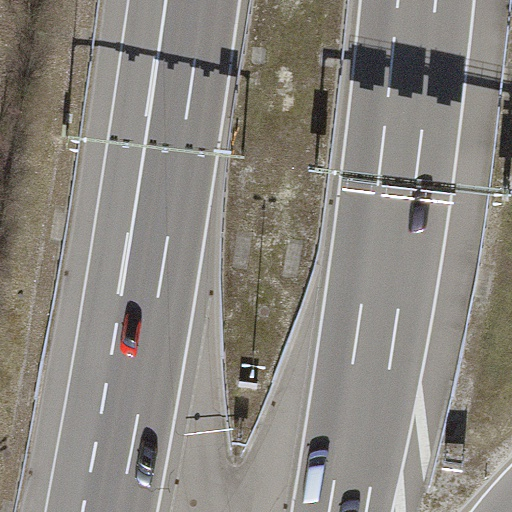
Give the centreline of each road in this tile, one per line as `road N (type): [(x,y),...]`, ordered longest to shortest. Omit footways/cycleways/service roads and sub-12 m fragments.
road 1 (motorway): [(204,0),(122,511)]
road 2 (motorway): [(343,511),(398,186),(417,0)]
